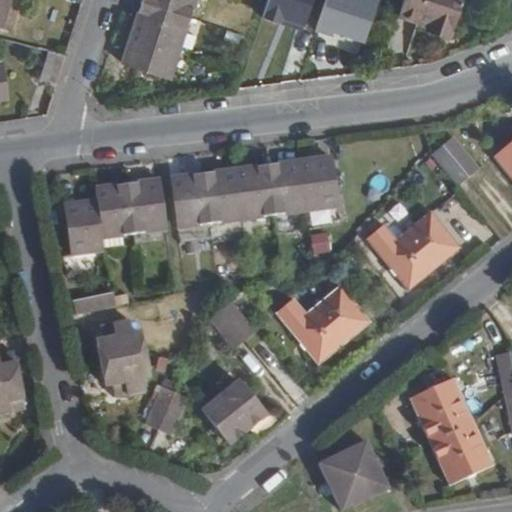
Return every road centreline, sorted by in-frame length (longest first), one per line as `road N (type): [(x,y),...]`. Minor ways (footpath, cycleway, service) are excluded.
road 1 (residential): [(511,68),(410,100),(60,145)]
road 2 (residential): [(511,259),(201,511)]
road 3 (residential): [(75,478),(10,153)]
road 4 (residential): [(106,0),(60,145)]
road 5 (residential): [(188,511),(140,481),(75,478)]
